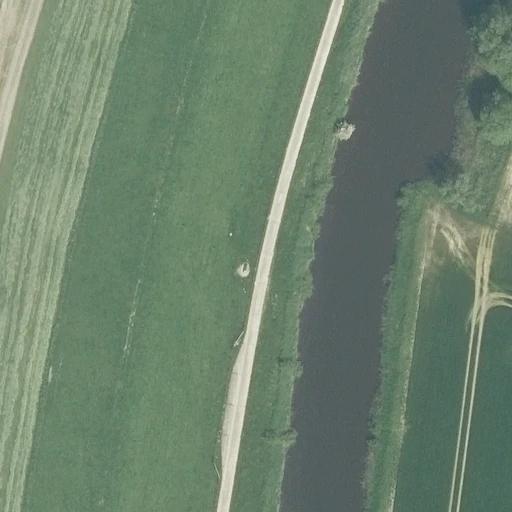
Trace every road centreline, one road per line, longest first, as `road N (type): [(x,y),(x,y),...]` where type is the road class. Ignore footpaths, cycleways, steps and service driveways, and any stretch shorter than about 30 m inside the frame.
road 1 (track): [(340,0),(275,214),(222,511)]
road 2 (track): [(0,138),(36,0)]
